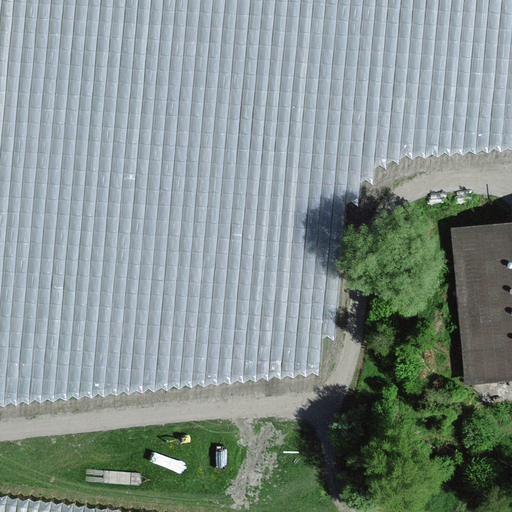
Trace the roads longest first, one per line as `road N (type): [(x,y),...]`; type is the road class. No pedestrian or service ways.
road 1 (track): [(347,511),(331,479),(320,409),(346,372),(377,219),(413,186),(511,177)]
road 2 (track): [(320,409),(232,409),(0,431)]
